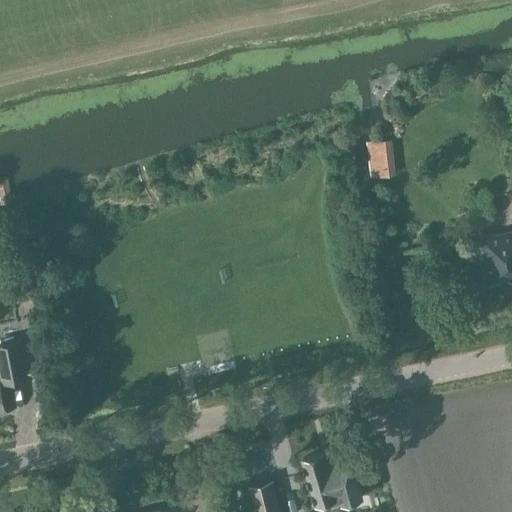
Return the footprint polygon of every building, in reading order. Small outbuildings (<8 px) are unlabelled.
[(8,177),(0,178),(0,202),(0,205),(13,203),(8,177)] [(511,230),(477,238),(486,285),(511,279),(511,230)] [(19,342),(4,345),(0,346),(0,382),(26,377),(19,342)] [(362,497),(352,457),(327,464),(324,453),(304,458),(316,504),(329,500),(331,505),(362,497)] [(250,493),(255,511),(280,511),(274,487),(250,493)]
